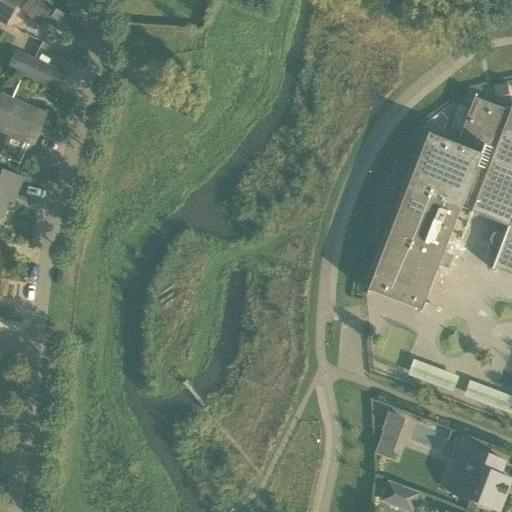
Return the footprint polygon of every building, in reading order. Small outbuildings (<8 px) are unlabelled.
[(0,0),(0,23),(4,26),(20,0),(0,0)] [(37,0),(24,0),(19,11),(41,21),(49,6),(37,0)] [(57,91),(65,74),(31,59),(28,67),(11,60),(7,68),(57,91)] [(496,98),(509,95),(506,84),(493,86),(496,98)] [(0,131),(33,146),(46,115),(1,95),(0,97),(0,131)] [(511,117),(510,117),(511,109),(511,108),(509,113),(475,100),(476,98),(474,98),(456,146),(429,136),(429,135),(428,134),(367,293),(368,294),(369,292),(420,312),(419,313),(421,314),(428,296),(463,205),(472,209),(471,214),(472,214),(475,206),(501,216),(511,220),(504,237),(501,234),(497,233),(493,235),(490,238),(490,243),(492,247),(495,249),(500,249),(492,270),(493,270),(493,269),(511,276),(511,117)] [(15,196),(21,180),(0,172),(0,218),(2,219),(11,195),(15,196)] [(409,361),(405,377),(452,388),(456,372),(409,361)] [(511,395),(468,379),(461,395),(511,414),(511,395)] [(386,413),(379,431),(381,431),(396,437),(402,419),(386,413)] [(499,511),(511,481),(506,479),(500,477),(505,462),(470,449),(461,473),(471,476),(463,500),(495,511),(499,511)] [(406,511),(412,511),(419,494),(388,482),(380,502),(406,511)]
